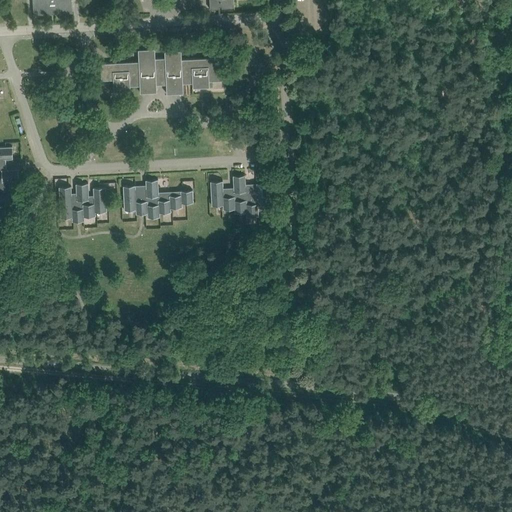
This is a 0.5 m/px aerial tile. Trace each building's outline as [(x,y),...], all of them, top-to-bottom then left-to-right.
[(209,0),(210,9),(219,8),(220,8),(220,6),(222,6),(222,8),(235,7),(234,0),(32,0),(34,14),(73,12),(72,0),(209,0)] [(101,79),(113,79),(114,91),(131,90),(130,85),(140,85),(140,92),(157,91),(157,82),(166,81),(167,93),(184,92),(183,83),(193,82),(193,87),(210,86),(209,81),(224,80),(223,57),(182,59),(181,50),(165,51),(165,57),(155,58),(155,48),(138,49),(139,61),(101,63),(101,79)] [(13,146),(0,146),(0,204),(18,203),(18,191),(11,191),(10,181),(19,180),(18,168),(7,169),(6,158),(13,158),(13,146)] [(223,187),(223,180),(211,181),(212,205),(223,204),(223,209),(235,208),(235,212),(246,212),(247,216),(259,215),(259,207),(270,206),(269,182),(246,183),(246,174),(233,175),(234,187),(223,187)] [(158,179),(146,179),(146,184),(136,184),(123,185),(125,209),(136,209),(136,213),(148,213),(148,217),(160,216),(160,212),(171,211),(171,207),(182,207),(182,202),(194,202),(193,189),(159,191),(158,179)] [(88,182),(76,183),(77,192),(72,192),(71,186),(59,186),(61,217),(72,216),(72,221),(85,220),(84,216),(96,215),(96,211),(107,211),(106,186),(93,187),(94,194),(89,195),(88,182)]
